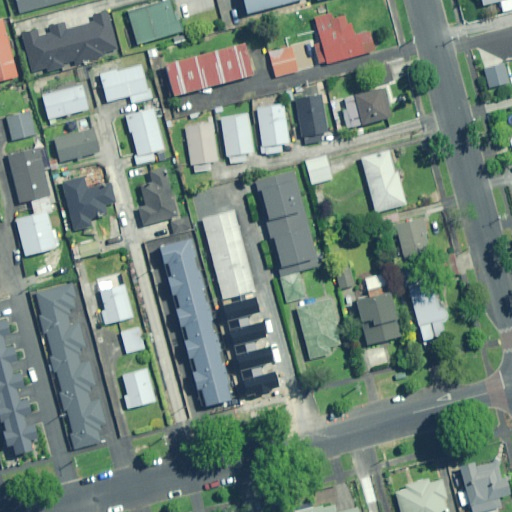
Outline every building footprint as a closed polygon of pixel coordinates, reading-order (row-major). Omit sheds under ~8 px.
[(72,0),(14,0),(18,14),(72,0)] [(241,0),(242,3),(245,15),(309,0),(308,0),(241,0)] [(502,14),(511,11),(511,0),(479,0),(482,7),(499,3),(502,14)] [(174,3),(127,14),(134,46),(182,34),(174,3)] [(50,28),(52,34),(39,38),(37,32),(18,37),(30,80),(120,55),(108,12),(95,15),(96,22),(66,30),(64,24),(50,28)] [(313,45),(318,64),(327,62),(328,65),(374,53),(368,32),(352,37),(346,15),(333,18),(332,15),(314,20),(320,43),(313,45)] [(0,20),(0,82),(16,79),(2,20),(0,20)] [(165,67),(173,97),(256,75),(248,45),(165,67)] [(292,48),(267,54),(273,79),(298,72),(292,48)] [(503,63),(483,68),(488,88),(508,83),(503,63)] [(370,69),(375,88),(394,83),(389,64),(370,69)] [(147,90),(141,66),(100,76),(106,103),(129,98),(131,105),(152,100),(150,89),(147,90)] [(87,67),(74,70),(78,84),(91,80),(87,67)] [(41,99),(47,120),(88,110),(82,88),(41,99)] [(387,89),(341,99),(347,130),(394,120),(387,89)] [(303,148),(325,144),(324,136),(329,135),(322,95),(294,100),(303,148)] [(262,156),(284,153),(283,146),(290,145),(284,105),(255,109),(262,156)] [(155,162),(153,155),(165,152),(154,110),(126,118),(137,160),(135,160),(136,167),(155,162)] [(35,136),(29,112),(6,118),(12,142),(35,136)] [(247,164),(246,155),(253,154),(246,115),(220,120),(228,167),(247,164)] [(192,174),(211,171),(210,164),(217,163),(211,126),(185,130),(192,174)] [(99,154),(93,130),(53,140),(59,164),(99,154)] [(46,198),(35,152),(8,158),(19,204),(46,198)] [(392,152),(360,160),(374,214),(406,206),(392,152)] [(325,157),(304,162),(311,188),(332,182),(325,157)] [(170,229),(179,226),(162,167),(146,172),(150,183),(138,187),(144,207),(136,209),(144,237),(170,229)] [(292,171),(253,181),(278,277),(318,267),(292,171)] [(87,190),(84,178),(61,184),(73,232),(91,228),(90,220),(107,216),(104,207),(116,204),(111,184),(87,190)] [(25,258),(60,249),(55,230),(51,231),(44,204),(31,207),(34,216),(16,221),(25,258)] [(259,311),(234,212),(201,220),(227,319),(259,311)] [(424,220),(395,226),(403,270),(432,265),(424,220)] [(195,374),(191,375),(196,393),(200,392),(204,408),(232,401),(189,240),(158,248),(171,297),(175,296),(178,309),(174,311),(179,329),(182,328),(186,341),(182,342),(187,360),(191,359),(195,374)] [(348,264),(335,267),(339,291),(353,288),(348,264)] [(299,273),(279,278),(286,304),(305,300),(299,273)] [(123,280),(98,286),(105,311),(102,312),(105,326),(133,319),(123,280)] [(431,280),(417,284),(406,287),(422,343),(447,336),(431,280)] [(72,452),(102,443),(100,434),(103,433),(100,422),(104,421),(98,402),(89,404),(87,394),(96,391),(88,363),(79,366),(77,356),(83,354),(81,347),(84,346),(78,325),(69,327),(66,316),(75,313),(68,287),(33,296),(60,394),(59,394),(69,431),(67,432),(72,452)] [(390,294),(355,302),(365,349),(400,341),(390,294)] [(309,361),(331,356),(330,349),(342,346),(331,302),(297,310),(309,361)] [(144,350),(138,329),(121,334),(126,355),(144,350)] [(155,403),(147,371),(122,377),(127,396),(124,397),(127,410),(155,403)] [(0,426),(1,430),(13,427),(15,436),(36,431),(34,422),(23,374),(0,379),(0,426)] [(511,496),(511,494),(503,462),(477,469),(476,464),(451,471),(461,508),(469,506),(470,511),(485,511),(500,508),(498,500),(511,496)] [(400,511),(458,511),(459,511),(457,511),(442,511),(439,501),(444,500),(439,479),(394,490),(400,511)]
